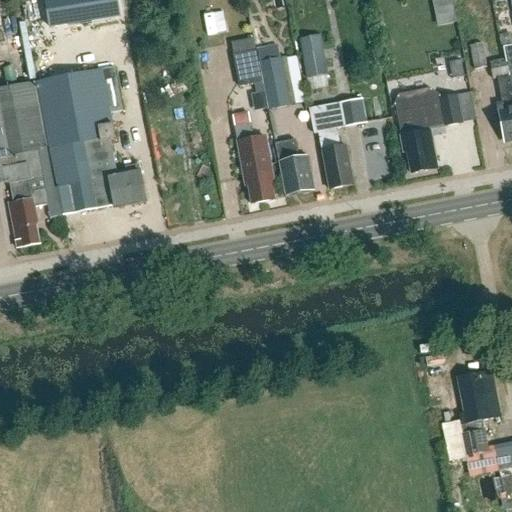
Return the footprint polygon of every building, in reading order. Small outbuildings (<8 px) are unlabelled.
[(431,0),(435,24),(454,22),(451,0),(431,0)] [(306,79),(327,75),(320,36),(299,40),(306,79)] [(239,88),(262,84),(254,38),(231,42),(239,88)] [(487,68),(482,44),(470,47),(475,70),(487,68)] [(295,106),(305,104),(296,57),(286,59),(295,106)] [(268,111),(290,107),(281,59),(260,63),(268,111)] [(511,144),(511,143),(511,87),(510,78),(509,78),(506,62),(491,65),(494,81),(498,80),(502,100),(504,112),(497,113),(500,127),(502,126),(505,142),(510,141),(511,144)] [(38,84),(64,217),(114,207),(115,210),(146,204),(141,174),(118,178),(111,142),(117,141),(114,126),(113,126),(111,115),(123,113),(115,70),(38,84)] [(35,209),(49,206),(52,219),(64,217),(38,84),(17,88),(6,90),(0,91),(0,159),(2,171),(9,169),(12,185),(10,185),(14,204),(9,205),(17,250),(40,246),(37,227),(38,223),(35,209)] [(444,99),(433,92),(407,97),(400,107),(401,113),(398,114),(406,153),(409,153),(414,175),(431,171),(430,166),(436,165),(430,134),(428,134),(428,131),(463,124),(458,97),(444,99)] [(342,130),(368,125),(363,101),(338,106),(342,130)] [(355,187),(347,148),(340,149),(337,130),(342,130),(338,106),(312,111),(316,134),(320,133),(331,191),(355,187)] [(251,125),(235,128),(246,187),(249,187),(252,204),(251,205),(251,206),(275,202),(274,200),(270,183),(274,182),(268,153),(256,155),(251,125)] [(300,160),(296,141),(276,144),(280,164),(281,164),(287,197),(301,194),(303,196),(309,195),(310,192),(314,192),(311,176),(313,174),(310,158),(300,160)] [(480,432),(479,425),(502,420),(493,373),(458,380),(469,434),(466,434),(470,458),(487,454),(482,431),(480,432)] [(457,420),(440,424),(448,461),(465,458),(457,420)] [(500,472),(505,471),(511,469),(511,446),(496,450),(500,472)] [(487,454),(470,458),(466,459),(469,480),(500,473),(500,472),(496,450),(495,448),(489,449),(489,454),(487,454)]
